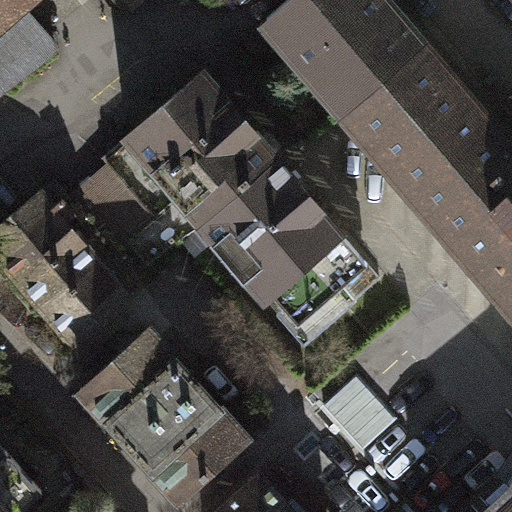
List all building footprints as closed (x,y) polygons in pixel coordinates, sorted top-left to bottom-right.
[(0,0),(0,23),(24,3),(27,0),(0,0)] [(379,0),(289,0),(268,19),(347,110),(420,47),(379,0)] [(24,3),(0,23),(0,91),(54,49),(53,36),(24,3)] [(511,153),(420,47),(347,110),(511,302),(511,153)] [(197,219),(201,223),(278,157),(203,71),(126,137),(197,219)] [(197,219),(126,137),(103,157),(143,203),(117,226),(147,261),(197,219)] [(270,289),(311,336),(380,276),(278,157),(201,223),(263,295),(270,289)] [(40,188),(0,221),(0,263),(71,345),(132,292),(65,215),(72,209),(61,197),(53,204),(40,188)] [(77,387),(127,443),(197,380),(146,324),(77,387)] [(127,443),(178,498),(248,436),(197,380),(127,443)] [(0,511),(13,511),(39,489),(0,445),(0,511)] [(296,511),(260,471),(214,511),(296,511)] [(511,511),(511,484),(481,511),(511,511)]
